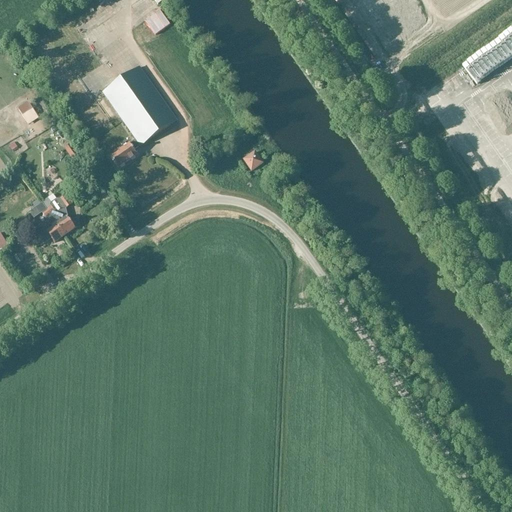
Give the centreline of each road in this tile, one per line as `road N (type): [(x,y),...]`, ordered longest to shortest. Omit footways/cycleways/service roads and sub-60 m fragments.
road 1 (unclassified): [(0,334),(188,203),(218,198),(249,206),(294,239),(490,511)]
road 2 (unclassified): [(511,306),(296,0)]
